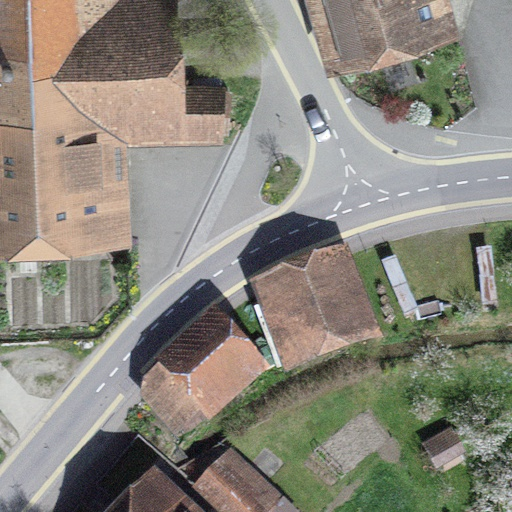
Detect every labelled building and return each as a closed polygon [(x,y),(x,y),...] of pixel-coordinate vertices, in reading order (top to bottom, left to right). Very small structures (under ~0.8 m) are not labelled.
[(95,132),(213,128),(217,94),(167,85),(168,0),(0,0),(0,229),(101,225),(95,132)] [(329,0),(343,48),(435,21),(429,0),(329,0)] [(342,263),(262,294),(289,364),(370,333),(342,263)] [(259,367),(224,327),(148,395),(183,434),(212,410),(259,367)] [(293,511),(294,511),(279,497),(267,510),(223,469),(201,492),(221,511),(293,511)] [(187,511),(185,510),(182,511),(168,511),(152,497),(137,511),(187,511)]
